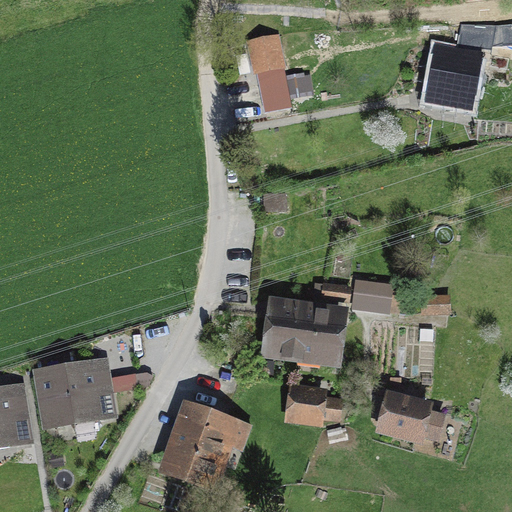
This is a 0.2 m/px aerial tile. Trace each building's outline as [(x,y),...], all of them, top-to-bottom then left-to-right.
[(279,28),(250,38),(261,72),(290,62),(279,28)] [(433,99),(479,103),(480,89),(484,48),(438,44),(433,99)] [(294,97),(316,92),(311,70),(289,75),(294,97)] [(507,92),(480,89),(479,103),(506,106),(507,92)] [(273,294),(266,354),(347,363),(352,308),(396,309),(397,272),(324,269),(323,294),(273,294)] [(422,299),(422,311),(452,312),(453,300),(422,299)] [(113,378),(109,355),(33,368),(43,427),(119,415),(115,392),(139,388),(137,374),(113,378)] [(291,374),(288,417),(329,421),(333,378),(291,374)] [(0,442),(35,438),(27,379),(0,382),(0,442)] [(445,417),(389,401),(381,428),(437,444),(445,417)] [(242,450),(250,421),(185,403),(167,471),(221,486),(231,447),(242,450)]
